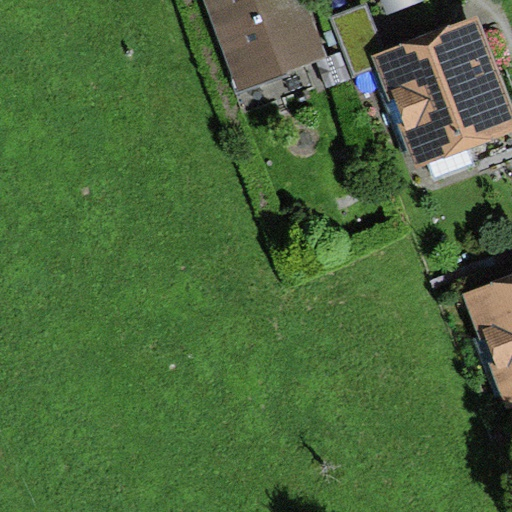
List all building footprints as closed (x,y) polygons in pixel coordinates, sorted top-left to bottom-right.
[(215,0),(243,75),(309,50),(290,0),(215,0)] [(380,0),(386,14),(422,0),(380,0)] [(376,58),(357,9),(329,20),(348,68),(376,58)] [(469,34),(389,64),(422,150),(502,120),(469,34)] [(511,289),(480,302),(511,386),(511,289)]
